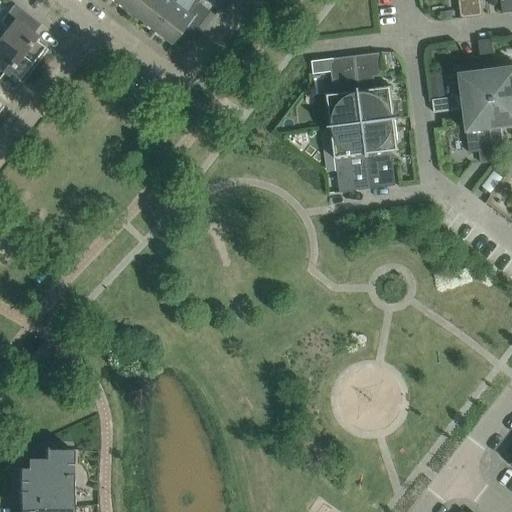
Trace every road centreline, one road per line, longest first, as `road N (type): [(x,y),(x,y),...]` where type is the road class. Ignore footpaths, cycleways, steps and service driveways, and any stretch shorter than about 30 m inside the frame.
road 1 (residential): [(249,0),(181,77),(103,24)]
road 2 (residential): [(103,24),(0,155)]
road 3 (residential): [(413,36),(431,189)]
